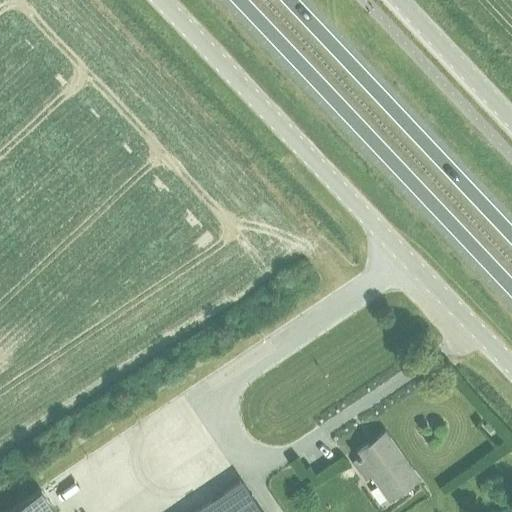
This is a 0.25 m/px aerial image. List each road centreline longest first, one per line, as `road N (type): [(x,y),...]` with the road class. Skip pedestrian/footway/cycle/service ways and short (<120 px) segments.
road 1 (unclassified): [(156,0),(511,372)]
road 2 (unknown): [(401,256),(71,486)]
road 3 (trunk): [(237,0),(511,289)]
road 4 (trunk): [(511,237),(287,0)]
road 5 (tertiary): [(397,0),(511,121)]
